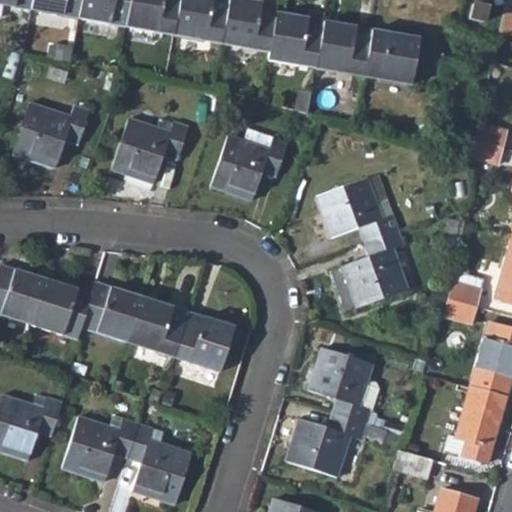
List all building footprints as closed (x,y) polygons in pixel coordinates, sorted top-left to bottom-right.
[(0,0),(0,5),(1,6),(29,11),(31,0),(0,0)] [(79,0),(31,0),(29,11),(76,20),(79,0)] [(128,0),(79,0),(76,20),(123,28),(128,0)] [(177,0),(128,0),(123,28),(171,37),(177,0)] [(228,0),(226,0),(177,0),(171,37),(220,46),(228,0)] [(276,9),(228,0),(220,46),(267,55),(274,15),(276,9)] [(511,5),(504,3),(497,33),(511,36),(511,5)] [(487,8),(471,4),(467,21),(483,25),(487,8)] [(266,62),(315,70),(322,24),(324,16),(309,13),(308,21),(274,15),(267,55),(266,62)] [(368,32),(322,24),(315,70),(360,78),(368,32)] [(417,41),(368,32),(360,78),(410,87),(417,41)] [(3,77),(13,81),(20,61),(9,58),(3,77)] [(298,92),(293,114),(307,117),(311,94),(298,92)] [(71,117),(29,103),(11,156),(53,170),(63,142),(77,146),(88,112),(74,107),(71,117)] [(169,133),(127,120),(110,171),(152,185),(161,157),(177,162),(188,127),(173,121),(169,133)] [(507,133),(476,125),(472,141),(503,150),(507,133)] [(268,151),(227,137),(209,187),(251,201),(260,172),(276,178),(287,144),(272,139),(268,151)] [(498,167),(503,150),(472,141),(468,159),(498,167)] [(420,168),(444,173),(447,161),(423,156),(420,168)] [(358,229),(363,244),(397,232),(391,216),(380,220),(365,179),(315,198),(330,239),(358,229)] [(402,245),(397,232),(363,244),(368,258),(340,269),(355,309),(405,292),(391,250),(402,245)] [(511,305),(511,235),(493,301),(511,305)] [(0,315),(29,325),(44,282),(0,267),(0,315)] [(457,284),(480,290),(483,281),(460,274),(457,284)] [(457,284),(450,281),(445,299),(476,308),(481,290),(480,290),(457,284)] [(29,325),(75,340),(79,328),(89,297),(44,282),(29,325)] [(140,300),(93,284),(89,297),(79,328),(126,343),(140,300)] [(428,302),(440,305),(444,290),(432,286),(428,302)] [(470,326),(476,308),(445,299),(439,316),(470,326)] [(186,315),(140,300),(126,343),(171,358),(186,315)] [(232,331),(186,315),(171,358),(219,374),(232,331)] [(511,332),(486,324),(467,390),(504,400),(511,374),(511,332)] [(365,424),(369,411),(357,407),(366,382),(371,366),(321,350),(308,391),(336,401),(332,414),(365,424)] [(109,392),(118,396),(122,385),(113,382),(109,392)] [(357,407),(369,411),(377,386),(366,382),(357,407)] [(486,464),(504,400),(467,390),(453,439),(446,438),(443,450),(458,454),(458,456),(486,464)] [(145,405),(154,408),(158,398),(142,393),(139,402),(145,405)] [(35,433),(49,438),(61,404),(47,400),(42,410),(1,397),(0,398),(0,454),(24,462),(35,433)] [(360,440),(365,424),(332,414),(327,430),(299,421),(286,462),(335,478),(349,437),(360,440)] [(111,454),(126,459),(138,426),(123,421),(119,431),(78,419),(61,469),(102,482),(111,454)] [(190,455),(161,445),(148,441),(152,430),(138,426),(126,459),(140,464),(131,493),(173,506),(190,455)] [(148,441),(161,445),(164,434),(152,430),(148,441)] [(380,446),(398,452),(403,436),(385,430),(380,446)] [(425,481),(431,462),(398,452),(392,472),(425,481)] [(439,490),(432,511),(472,511),(476,501),(439,490)] [(307,511),(274,501),(270,511),(307,511)]
